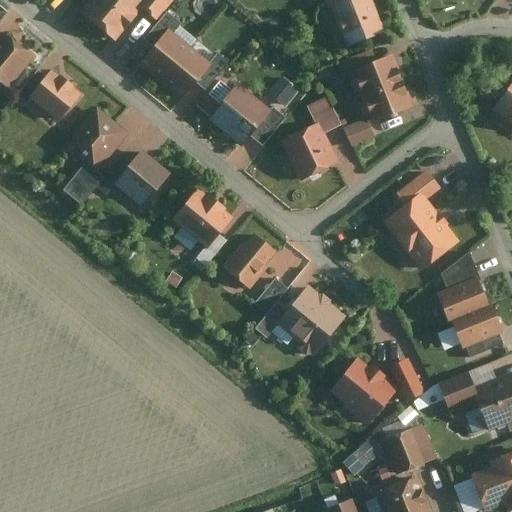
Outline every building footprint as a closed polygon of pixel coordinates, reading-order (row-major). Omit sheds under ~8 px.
[(138,9),(141,4),(135,0),(91,0),(79,17),(113,42),(138,9)] [(153,21),(169,0),(135,0),(141,4),(138,9),(153,21)] [(383,34),(368,0),(353,0),(331,9),(348,49),(383,34)] [(187,50),(166,32),(138,65),(160,83),(187,50)] [(34,62),(6,39),(0,46),(0,85),(9,93),(34,62)] [(209,69),(187,50),(160,83),(181,101),(209,69)] [(370,67),(365,56),(336,69),(340,79),(353,74),(370,67)] [(401,86),(392,59),(370,67),(353,74),(363,99),(401,86)] [(55,125),(79,98),(52,74),(28,101),(55,125)] [(270,96),(289,104),(298,86),(279,77),(270,96)] [(511,84),(490,114),(511,129),(511,84)] [(371,123),(409,110),(401,86),(363,99),(371,123)] [(246,136),(266,110),(237,87),(207,124),(237,148),(246,136)] [(340,127),(328,100),(310,108),(317,125),(322,135),(340,127)] [(261,148),(282,121),(266,110),(246,136),(261,148)] [(92,175),(125,136),(97,113),(64,151),(82,167),(92,175)] [(373,138),(366,122),(345,130),(352,147),(373,138)] [(322,135),(317,125),(279,142),(297,182),(335,165),(322,135)] [(168,177),(140,154),(111,189),(139,212),(168,177)] [(82,167),(61,195),(80,209),(101,181),(92,175),(82,167)] [(434,188),(424,176),(395,198),(405,210),(421,198),(434,188)] [(232,222),(198,193),(170,226),(204,255),(218,239),(232,222)] [(382,227),(418,274),(456,244),(421,198),(405,210),(382,227)] [(276,257),(254,237),(223,270),(246,291),(276,257)] [(203,271),(226,246),(218,239),(204,255),(196,264),(203,271)] [(479,281),(469,254),(442,274),(449,292),(479,281)] [(284,290),(271,281),(253,306),(266,314),(274,304),(284,290)] [(489,310),(479,281),(449,292),(439,296),(449,324),(489,310)] [(346,318),(307,288),(286,314),(278,324),(302,342),(295,350),(311,363),(346,318)] [(266,314),(252,331),(264,341),(278,324),(286,314),(274,304),(266,314)] [(498,335),(489,310),(449,324),(459,350),(466,347),(498,335)] [(470,359),(502,348),(498,335),(466,347),(470,359)] [(422,390),(408,360),(391,368),(405,399),(422,390)] [(394,393),(357,362),(328,396),(365,427),(394,393)] [(465,377),(438,388),(446,408),(474,397),(465,377)] [(511,420),(511,377),(473,391),(474,397),(487,430),(511,420)] [(424,465),(411,432),(385,442),(397,475),(424,465)] [(355,476),(383,449),(371,436),(343,463),(355,476)] [(511,452),(502,456),(511,481),(511,452)] [(511,508),(511,481),(502,456),(485,463),(488,470),(466,478),(478,511),(484,511),(507,503),(510,510),(511,508)] [(422,511),(410,481),(371,496),(377,511),(422,511)] [(357,511),(352,499),(331,507),(333,511),(357,511)]
